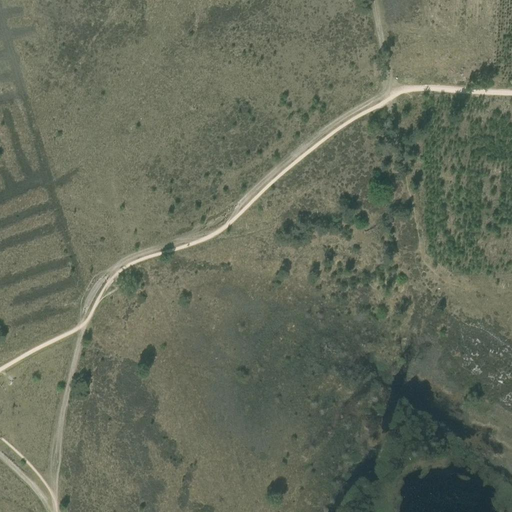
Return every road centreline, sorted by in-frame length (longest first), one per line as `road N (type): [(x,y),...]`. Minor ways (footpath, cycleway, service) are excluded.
road 1 (track): [(84,324),(114,269),(204,234),(330,128),(391,96)]
road 2 (track): [(84,324),(56,436),(54,499)]
road 3 (track): [(511,93),(411,89),(391,96)]
